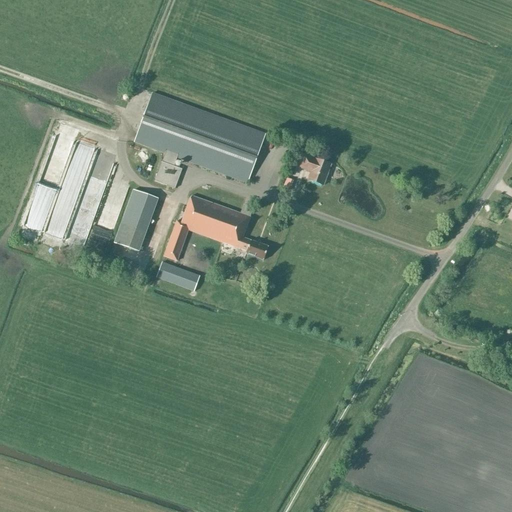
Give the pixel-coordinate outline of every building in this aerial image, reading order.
[(177,158),(247,184),(265,135),(152,94),(134,143),(165,154),(162,163),(161,162),(154,181),(175,189),(182,170),(174,167),(177,158)] [(85,138),(56,225),(68,229),(97,143),(85,138)] [(276,145),(278,153),(286,152),(284,143),(276,145)] [(102,150),(83,221),(97,225),(116,153),(102,150)] [(310,173),(307,181),(324,187),(331,164),(315,159),(304,155),(299,169),(310,173)] [(292,181),(284,178),(280,190),(288,193),(292,181)] [(99,226),(116,232),(131,187),(114,181),(107,203),(115,205),(111,216),(109,222),(101,220),(99,226)] [(134,186),(116,241),(141,250),(160,195),(134,186)] [(242,206),(240,214),(191,197),(181,223),(177,222),(164,257),(177,262),(188,231),(246,252),(245,254),(263,261),(268,247),(242,238),(253,210),(242,206)] [(194,292),(200,277),(162,263),(156,278),(194,292)]
